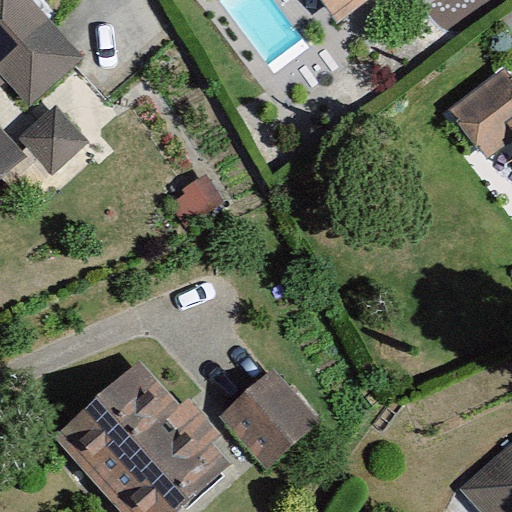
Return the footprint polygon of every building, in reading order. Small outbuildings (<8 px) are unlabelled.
[(0,0),(0,52),(40,95),(88,50),(41,0),(0,0)] [(411,0),(319,0),(353,44),(411,0)] [(25,129),(60,166),(90,137),(56,101),(25,129)] [(511,107),(492,122),(511,150),(511,107)] [(0,138),(0,195),(29,170),(0,138)] [(210,179),(172,204),(186,226),(225,201),(210,179)] [(227,410),(275,462),(327,414),(280,362),(227,410)] [(107,511),(188,511),(232,478),(153,379),(60,453),(107,511)] [(511,511),(511,443),(468,483),(493,511),(511,511)]
